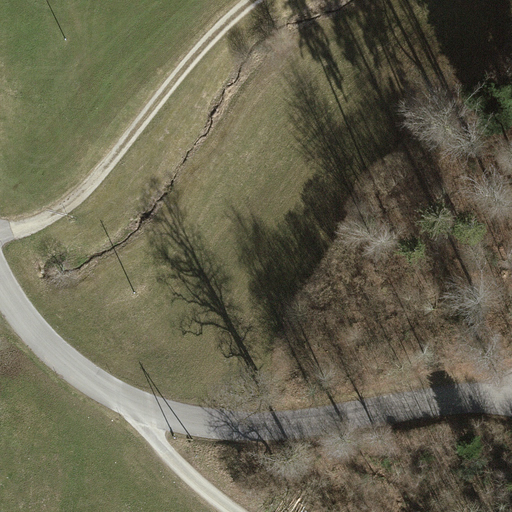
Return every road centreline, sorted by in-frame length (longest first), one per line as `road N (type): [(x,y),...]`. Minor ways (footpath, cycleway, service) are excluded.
road 1 (unclassified): [(0,278),(37,332),(83,375),(144,409),(268,427),(511,388)]
road 2 (track): [(256,0),(202,46),(91,184),(53,215),(0,236)]
road 3 (track): [(144,409),(158,442),(235,511)]
